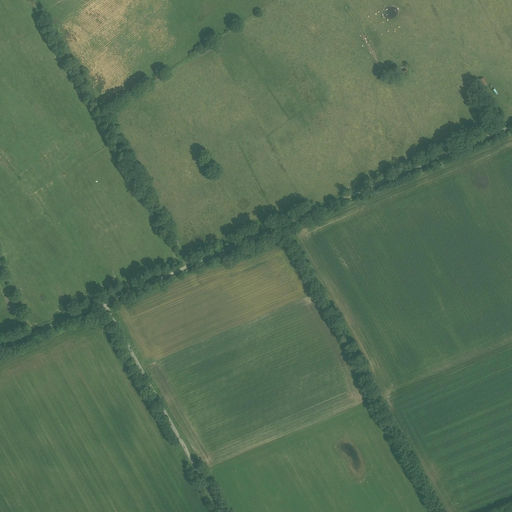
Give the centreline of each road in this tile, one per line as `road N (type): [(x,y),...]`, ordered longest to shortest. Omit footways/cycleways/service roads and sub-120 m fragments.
road 1 (track): [(235,511),(118,303),(511,130)]
road 2 (track): [(44,0),(199,263)]
road 3 (residential): [(118,303),(0,350)]
